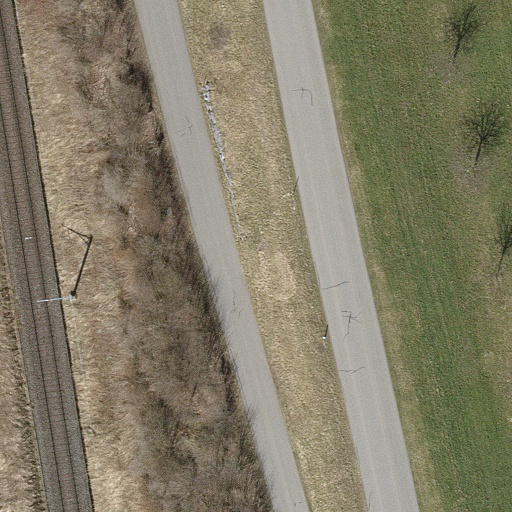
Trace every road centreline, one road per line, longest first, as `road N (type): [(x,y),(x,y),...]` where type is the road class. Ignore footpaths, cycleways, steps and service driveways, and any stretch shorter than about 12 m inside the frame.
road 1 (unclassified): [(153,0),(230,314),(290,511)]
road 2 (unclassified): [(291,0),(401,511)]
